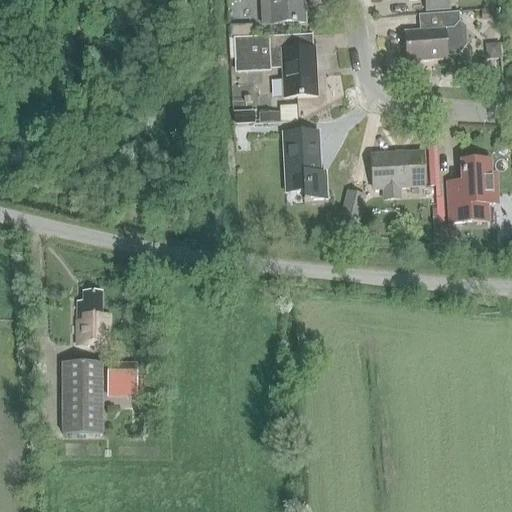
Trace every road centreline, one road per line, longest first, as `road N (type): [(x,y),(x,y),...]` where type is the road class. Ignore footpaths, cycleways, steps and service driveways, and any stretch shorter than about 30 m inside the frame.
road 1 (unclassified): [(511,291),(156,251),(0,214)]
road 2 (residential): [(511,115),(465,119),(382,102),(363,66),(349,0)]
